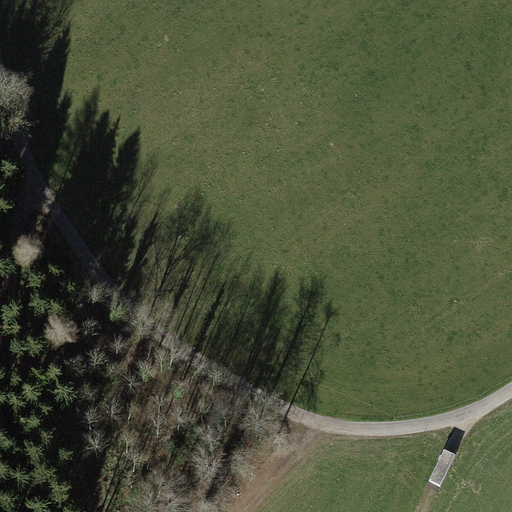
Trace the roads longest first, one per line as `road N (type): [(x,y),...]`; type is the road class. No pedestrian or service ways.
road 1 (track): [(0,67),(33,179),(136,313),(197,361),(326,423),(379,428),(473,412),(511,389)]
road 2 (track): [(33,179),(0,310)]
road 3 (track): [(326,423),(242,511)]
